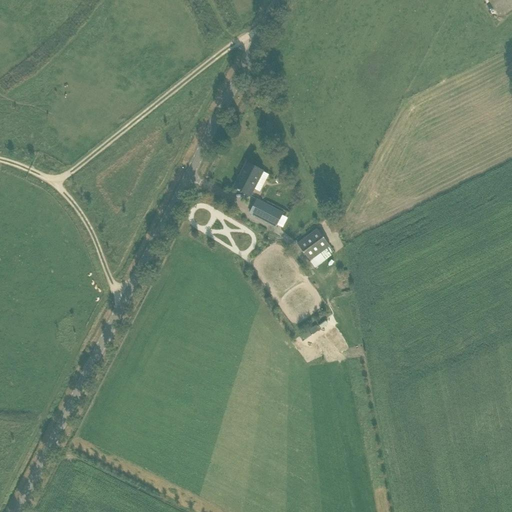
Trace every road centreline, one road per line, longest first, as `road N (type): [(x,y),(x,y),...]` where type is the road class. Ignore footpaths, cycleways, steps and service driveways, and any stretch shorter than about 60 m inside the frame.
road 1 (tertiary): [(18,511),(277,0)]
road 2 (unknown): [(259,35),(212,54),(48,185)]
road 3 (unknown): [(121,308),(84,232),(48,185)]
